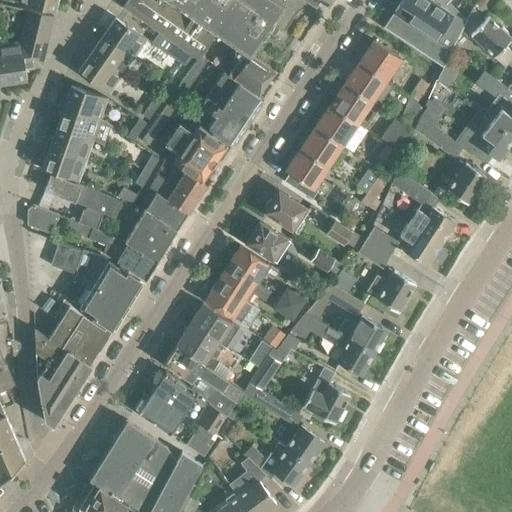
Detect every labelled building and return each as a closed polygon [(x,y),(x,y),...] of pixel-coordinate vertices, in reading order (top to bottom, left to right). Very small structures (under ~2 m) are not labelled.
[(56,0),(17,0),(17,1),(54,10),(56,0)] [(216,30),(244,49),(248,52),(260,35),(261,35),(265,29),(272,34),(276,28),(269,23),(273,18),(273,17),(284,0),(126,0),(122,6),(197,58),(216,30)] [(393,10),(395,11),(385,27),(383,25),(382,26),(412,46),(442,65),(446,57),(450,48),(460,30),(465,21),(447,1),(448,0),(400,0),(395,9),(394,8),(393,10)] [(511,38),(487,16),(485,18),(473,7),(465,21),(460,30),(467,37),(470,34),(504,67),(506,64),(511,55),(511,50),(505,44),(511,38)] [(24,23),(31,25),(49,29),(53,16),(27,9),(24,23)] [(115,16),(104,32),(102,35),(133,56),(146,38),(115,16)] [(49,29),(31,25),(24,23),(21,35),(31,38),(46,42),(49,29)] [(158,32),(151,42),(172,57),(179,46),(158,32)] [(21,35),(20,41),(19,43),(20,48),(31,51),(43,54),(46,42),(31,38),(21,35)] [(102,35),(90,53),(121,74),(133,56),(102,35)] [(399,57),(374,40),(358,62),(384,80),(399,57)] [(19,43),(20,41),(0,44),(0,60),(4,82),(26,79),(24,68),(40,66),(43,54),(31,51),(20,48),(19,43)] [(275,70),(248,52),(244,49),(227,74),(258,94),(275,70)] [(121,74),(90,53),(77,71),(108,92),(121,74)] [(206,60),(200,55),(197,59),(193,64),(200,69),(206,60)] [(448,86),(457,66),(445,60),(436,80),(448,86)] [(358,62),(344,84),(369,101),(376,106),(390,84),(384,80),(358,62)] [(187,73),(195,78),(200,69),(193,64),(187,73)] [(482,114),(491,120),(511,136),(511,103),(511,101),(511,91),(510,89),(509,89),(484,70),(476,81),(496,96),(482,114)] [(233,143),(263,98),(258,94),(227,74),(222,71),(214,83),(199,105),(211,112),(215,114),(207,126),(233,143)] [(187,73),(181,81),(189,86),(195,78),(187,73)] [(408,95),(409,96),(416,100),(428,84),(419,78),(408,95)] [(166,79),(154,97),(151,101),(157,106),(163,97),(169,100),(175,90),(178,87),(166,79)] [(189,86),(181,81),(178,87),(175,90),(183,95),(189,86)] [(376,106),(369,101),(344,84),(329,106),(354,123),(361,128),(376,106)] [(63,106),(99,118),(106,97),(70,85),(63,106)] [(175,90),(169,100),(176,105),(183,95),(175,90)] [(416,100),(409,96),(399,121),(409,128),(419,105),(415,102),(416,100)] [(149,119),(157,106),(151,101),(142,114),(149,119)] [(167,118),(174,109),(166,104),(160,113),(167,118)] [(427,105),(420,115),(433,125),(440,115),(427,105)] [(104,120),(99,118),(63,106),(56,126),(92,139),(97,141),(103,144),(110,124),(104,120)] [(340,145),(354,123),(329,106),(314,128),(340,145)] [(160,113),(154,122),(161,127),(167,118),(160,113)] [(433,125),(420,115),(414,128),(454,157),(462,146),(433,125)] [(139,119),(130,132),(136,137),(145,123),(139,119)] [(412,131),(395,119),(383,136),(404,150),(412,131)] [(498,158),(511,139),(511,136),(491,120),(475,141),(498,158)] [(154,122),(148,131),(155,136),(161,127),(154,122)] [(179,154),(173,162),(174,162),(186,171),(201,181),(226,144),(198,124),(193,132),(178,123),(164,144),(179,154)] [(56,126),(49,147),(85,159),(92,139),(56,126)] [(314,128),(300,149),(325,167),(340,145),(314,128)] [(148,131),(142,140),(149,145),(155,136),(148,131)] [(396,152),(386,145),(378,158),(388,164),(396,152)] [(85,159),(49,147),(42,168),(77,180),(85,159)] [(325,167),(300,149),(285,170),(289,172),(283,180),(311,198),(317,190),(311,187),(325,167)] [(150,172),(158,158),(152,154),(143,168),(150,172)] [(485,176),(465,162),(446,189),(467,203),(485,176)] [(142,186),(150,172),(143,168),(135,182),(142,186)] [(430,192),(396,169),(391,182),(423,203),(430,192)] [(205,184),(201,181),(186,171),(167,199),(187,212),(205,184)] [(44,183),(45,185),(44,189),(86,205),(84,209),(82,209),(77,221),(95,228),(102,212),(115,217),(121,200),(50,173),(49,176),(46,177),(44,183)] [(156,193),(164,181),(156,176),(149,188),(156,193)] [(385,182),(377,176),(366,192),(374,198),(385,182)] [(123,185),(117,195),(132,201),(137,194),(123,185)] [(445,190),(441,187),(435,188),(431,193),(440,198),(445,190)] [(308,209),(307,208),(277,189),(272,198),(269,197),(262,207),(265,208),(263,211),(294,230),(308,209)] [(378,200),(374,198),(366,192),(360,201),(373,210),(374,209),(378,200)] [(156,193),(145,210),(176,229),(187,212),(167,199),(156,193)] [(47,209),(58,214),(61,206),(50,201),(47,209)] [(28,203),(27,203),(27,208),(27,223),(50,233),(58,214),(47,209),(33,204),(28,208),(28,203)] [(407,221),(416,227),(440,243),(455,221),(431,205),(425,214),(416,208),(408,221),(407,221)] [(176,229),(145,210),(127,236),(159,256),(176,229)] [(251,228),(244,238),(246,239),(245,241),(275,261),(289,240),(259,220),(253,229),(251,228)] [(351,231),(350,231),(334,220),(326,233),(343,244),(344,242),(351,231)] [(426,264),(440,243),(416,227),(407,221),(399,234),(408,240),(402,249),(426,264)] [(124,241),(82,224),(78,234),(105,245),(103,249),(104,253),(145,278),(156,261),(124,241)] [(373,227),(365,239),(389,254),(397,242),(373,227)] [(351,231),(350,231),(351,231),(344,242),(358,250),(365,240),(351,231)] [(365,239),(365,240),(358,250),(382,266),(389,254),(365,239)] [(44,240),(27,241),(30,279),(51,277),(50,268),(46,268),(44,240)] [(50,264),(72,272),(80,250),(58,242),(50,264)] [(239,244),(227,263),(259,283),(265,274),(271,278),(277,269),(271,265),(239,244)] [(78,282),(89,289),(79,306),(114,329),(115,328),(142,282),(143,282),(143,281),(107,260),(103,258),(94,255),(81,250),(74,270),(76,272),(77,273),(73,277),(78,281),(78,282)] [(333,260),(317,250),(310,262),(325,272),(333,260)] [(277,265),(291,273),(295,267),(281,259),(277,265)] [(259,283),(227,263),(216,281),(247,301),(252,293),(264,300),(270,290),(259,283)] [(397,311),(415,283),(393,270),(386,281),(377,276),(367,292),(397,311)] [(247,301),(216,281),(204,299),(235,319),(247,301)] [(329,283),(320,293),(353,313),(360,301),(329,283)] [(286,287),(280,297),(297,307),(303,298),(286,287)] [(280,297),(274,306),(291,317),(297,307),(280,297)] [(189,322),(218,341),(224,345),(238,325),(202,302),(189,322)] [(69,305),(48,337),(90,365),(91,365),(87,362),(97,346),(97,347),(105,335),(104,335),(107,330),(69,305)] [(305,312),(297,321),(335,344),(341,333),(337,331),(305,312)] [(343,319),(337,331),(341,333),(348,337),(348,338),(373,352),(386,329),(361,315),(355,326),(343,319)] [(224,345),(218,341),(189,322),(175,344),(203,363),(224,377),(239,355),(224,345)] [(35,351),(47,359),(36,377),(39,396),(44,420),(52,425),(90,365),(48,337),(34,328),(35,351)] [(275,346),(283,335),(274,328),(266,339),(275,346)] [(298,340),(287,333),(279,343),(290,349),(293,350),(298,340)] [(373,352),(348,338),(335,360),(360,374),(373,352)] [(272,347),(248,382),(251,384),(262,391),(290,349),(279,343),(274,348),(272,347)] [(203,363),(175,344),(172,348),(165,358),(166,359),(163,363),(194,383),(199,375),(221,389),(228,379),(224,377),(203,363)] [(0,389),(7,386),(13,384),(0,357),(0,389)] [(158,384),(152,392),(183,413),(194,396),(197,392),(165,371),(163,373),(160,371),(153,380),(158,384)] [(312,386),(302,405),(334,422),(335,419),(337,420),(342,411),(340,410),(349,393),(328,381),(327,383),(318,378),(313,386),(312,386)] [(243,389),(228,379),(221,389),(239,401),(246,391),(243,389)] [(295,425),(301,415),(262,391),(251,384),(245,394),(295,425)] [(0,398),(10,395),(7,386),(0,389),(0,481),(24,458),(0,403),(0,398)] [(169,434),(183,413),(152,392),(147,401),(142,398),(135,408),(139,410),(137,413),(169,434)] [(205,405),(207,401),(197,392),(194,396),(197,403),(199,405),(205,405)] [(210,405),(198,423),(216,435),(228,416),(210,405)] [(232,418),(237,410),(232,407),(228,413),(227,415),(232,418)] [(126,502),(141,511),(175,511),(201,464),(181,450),(174,460),(166,445),(126,419),(89,478),(126,502)] [(216,435),(198,423),(185,444),(203,455),(216,435)] [(300,425),(285,446),(308,463),(323,442),(300,425)] [(308,463),(285,446),(277,441),(264,459),(250,445),(243,452),(265,473),(268,477),(275,471),(293,484),(308,463)] [(228,483),(237,495),(249,511),(262,511),(275,502),(258,480),(265,473),(243,452),(235,460),(245,470),(228,483)] [(120,511),(126,502),(89,478),(73,503),(72,504),(72,505),(72,506),(72,508),(72,510),(72,511),(120,511)] [(249,511),(237,495),(216,511),(217,511),(249,511)] [(190,496),(182,509),(187,511),(191,511),(199,500),(190,496)] [(141,511),(126,502),(120,511),(141,511)]
